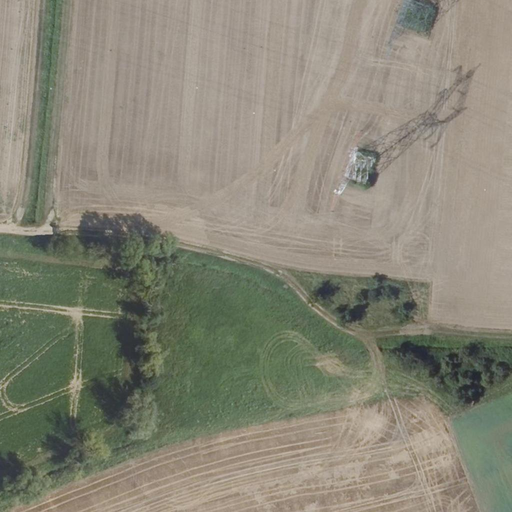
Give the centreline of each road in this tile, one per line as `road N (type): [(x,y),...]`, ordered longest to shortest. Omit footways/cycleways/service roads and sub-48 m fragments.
road 1 (track): [(358,334),(278,286),(130,247),(0,228)]
road 2 (track): [(57,0),(31,228)]
